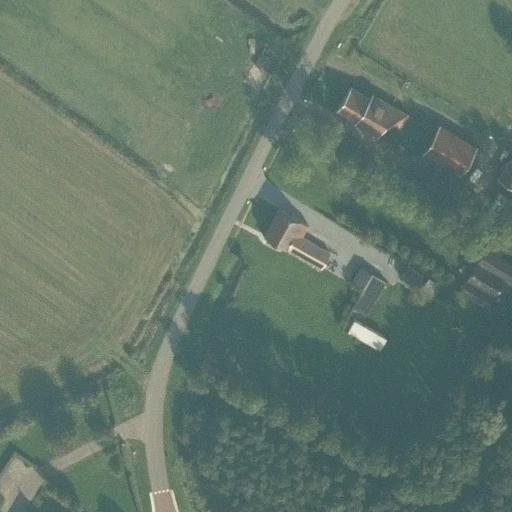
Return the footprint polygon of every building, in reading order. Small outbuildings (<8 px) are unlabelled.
[(350,87),(336,109),(361,125),(360,126),(375,136),(392,108),(377,98),(375,103),(350,87)] [(429,137),(401,121),(389,141),(417,157),(429,137)] [(439,123),(422,152),(460,174),(476,145),(439,123)] [(511,154),(497,177),(511,186),(511,154)] [(321,267),(328,252),(302,235),(308,225),(280,208),(264,235),(321,267)] [(511,265),(485,249),(458,291),(486,307),(504,278),(511,282),(511,265)] [(405,265),(398,275),(413,285),(420,274),(405,265)] [(383,279),(358,266),(349,282),(361,289),(352,306),(366,313),(383,279)]
